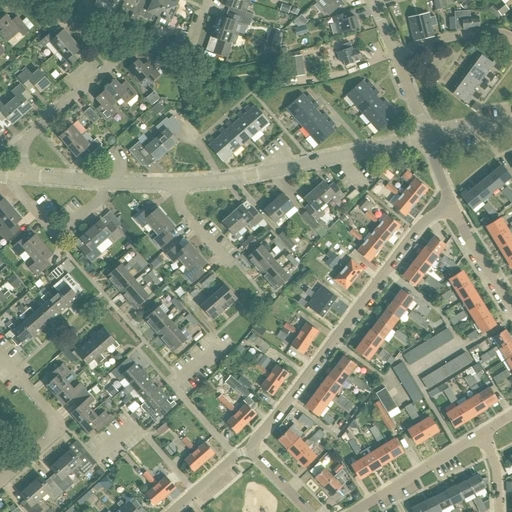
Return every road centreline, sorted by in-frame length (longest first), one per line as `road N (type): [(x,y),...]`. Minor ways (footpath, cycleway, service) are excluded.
road 1 (residential): [(249,449),(428,216),(449,206)]
road 2 (residential): [(425,136),(178,182)]
road 3 (residential): [(15,172),(21,145),(126,48)]
road 4 (residential): [(0,480),(54,427),(0,359)]
road 5 (residential): [(106,181),(99,200),(51,232),(13,191),(15,172)]
road 6 (residential): [(234,455),(177,389),(218,341)]
road 7 (residential): [(352,511),(479,435)]
road 8 (residential): [(194,492),(140,430),(130,429),(97,459)]
road 9 (residential): [(511,314),(449,206)]
road 10 (residential): [(511,38),(473,33),(395,53)]
